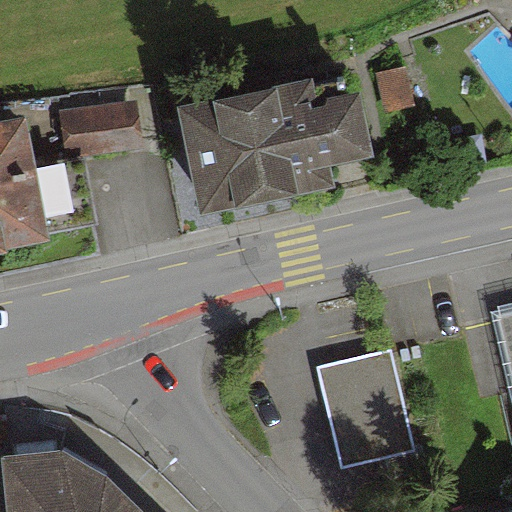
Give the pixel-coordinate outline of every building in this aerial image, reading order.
[(162,107),(183,211),(309,186),(305,162),(347,154),(335,95),(298,102),(294,81),(162,107)] [(129,108),(56,115),(59,148),(132,141),(129,108)] [(0,122),(0,222),(25,218),(8,122),(0,122)] [(511,303),(489,308),(511,409),(511,303)] [(323,364),(337,469),(414,459),(400,354),(323,364)] [(18,446),(25,511),(163,511),(107,457),(80,443),(18,446)]
